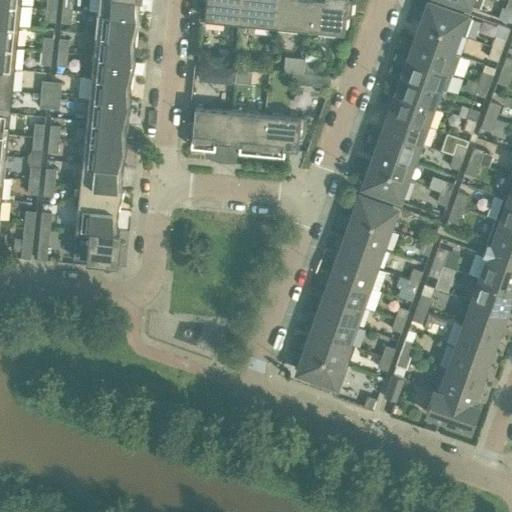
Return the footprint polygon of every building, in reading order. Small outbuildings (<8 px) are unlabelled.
[(62,0),(62,7),(72,8),(72,0),(62,0)] [(139,15),(138,0),(99,0),(98,11),(139,15)] [(239,21),(241,0),(200,0),(200,1),(205,1),(203,17),(239,21)] [(274,24),(276,0),(241,0),(239,21),(274,24)] [(308,28),(311,0),(276,0),(274,24),(308,28)] [(311,0),(308,28),(344,32),(346,15),(351,16),(352,0),(311,0)] [(0,22),(18,25),(20,3),(0,1),(0,22)] [(471,16),(431,2),(424,21),(457,33),(465,35),(471,16)] [(55,20),(56,7),(46,6),(45,19),(55,20)] [(71,22),(72,8),(62,7),(61,21),(71,22)] [(134,36),(139,15),(98,11),(96,32),(134,36)] [(451,51),(457,33),(424,21),(422,20),(416,38),(451,51)] [(0,44),(16,46),(18,25),(0,22),(0,44)] [(134,58),(134,36),(96,32),(94,54),(134,58)] [(495,34),(491,45),(501,49),(505,38),(495,34)] [(43,35),(42,49),(52,50),(53,36),(43,35)] [(59,37),(58,50),(68,51),(69,38),(59,37)] [(453,72),(459,54),(451,51),(416,38),(409,56),(452,72),(453,72)] [(0,66),(13,68),(16,46),(0,44),(0,66)] [(497,59),(501,49),(491,45),(487,56),(497,59)] [(50,63),(52,50),(42,49),(40,62),(50,63)] [(66,65),(68,51),(58,50),(56,64),(66,65)] [(129,79),(134,58),(94,54),(91,75),(129,79)] [(511,57),(505,55),(501,68),(511,72),(511,68),(511,57)] [(307,58),(288,56),(286,70),(297,71),(305,72),(307,58)] [(452,72),(409,56),(403,75),(438,87),(445,90),(452,72)] [(202,63),(201,80),(235,81),(236,64),(202,63)] [(0,88),(11,89),(13,68),(0,66),(0,88)] [(506,85),(511,72),(501,68),(496,81),(506,85)] [(482,70),(478,81),(488,85),(492,74),(482,70)] [(309,84),(311,73),(305,72),(297,71),(296,82),(309,84)] [(311,73),(309,84),(329,86),(330,75),(311,73)] [(130,101),(129,79),(91,75),(89,97),(130,101)] [(431,105),(438,87),(403,75),(396,93),(431,105)] [(50,93),(52,80),(42,79),(41,92),(50,93)] [(61,81),(52,80),(50,93),(60,94),(61,81)] [(484,96),(488,85),(478,81),(475,92),(484,96)] [(0,110),(9,111),(11,89),(0,88),(0,110)] [(49,107),(50,93),(41,92),(39,106),(49,107)] [(59,108),(60,94),(50,93),(49,107),(59,108)] [(425,123),(431,105),(396,93),(390,111),(425,123)] [(125,123),(130,101),(89,97),(87,119),(125,123)] [(489,100),(485,113),(495,117),(500,104),(489,100)] [(227,141),(230,109),(194,105),(193,122),(188,121),(187,137),(191,138),(191,146),(214,148),(215,140),(227,141)] [(469,106),(466,117),(475,121),(479,110),(469,106)] [(261,153),(265,112),(230,109),(227,141),(239,142),(238,151),(261,153)] [(0,131),(7,133),(9,111),(0,110),(0,131)] [(418,141),(425,123),(390,111),(383,129),(418,141)] [(305,117),(265,112),(261,153),(283,155),(284,147),(297,148),(299,135),(303,135),(305,117)] [(490,130),(495,117),(485,113),(480,126),(490,130)] [(472,132),(475,121),(466,117),(462,128),(472,132)] [(125,145),(125,123),(87,119),(85,141),(125,145)] [(34,122),(33,135),(43,136),(44,123),(34,122)] [(50,123),(49,137),(59,138),(60,124),(50,123)] [(412,159),(418,141),(383,129),(377,147),(412,159)] [(42,150),(43,136),(33,135),(32,149),(42,150)] [(57,151),(59,138),(49,137),(48,150),(57,151)] [(120,166),(125,145),(85,141),(83,162),(120,166)] [(457,143),(453,154),(462,157),(466,146),(457,143)] [(473,145),(468,158),(479,162),(483,149),(473,145)] [(412,159),(377,147),(370,166),(373,166),(406,177),(412,159)] [(459,168),(462,157),(453,154),(449,165),(459,168)] [(474,175),(479,162),(468,158),(464,171),(474,175)] [(121,188),(120,166),(83,162),(80,184),(121,188)] [(30,165),(29,178),(39,179),(40,166),(30,165)] [(46,166),(44,180),(54,181),(56,167),(46,166)] [(399,196),(406,177),(373,166),(366,185),(399,196)] [(511,199),(511,173),(510,173),(502,196),(511,199)] [(37,193),(39,179),(29,178),(27,192),(37,193)] [(444,179),(440,190),(450,193),(453,182),(444,179)] [(53,194),(54,181),(44,180),(43,193),(53,194)] [(116,209),(121,188),(80,184),(78,205),(116,209)] [(446,204),(450,193),(440,190),(436,201),(446,204)] [(457,191),(452,204),(463,207),(467,194),(457,191)] [(363,195),(356,215),(355,215),(388,227),(395,207),(363,195)] [(511,224),(511,199),(502,196),(494,219),(511,224)] [(457,222),(463,207),(452,204),(447,219),(457,222)] [(117,230),(116,209),(78,205),(76,227),(116,231),(117,230)] [(26,209),(24,222),(34,223),(36,210),(26,209)] [(41,210),(40,224),(50,225),(51,211),(41,210)] [(355,215),(356,215),(353,214),(346,234),(381,246),(388,227),(355,215)] [(511,251),(511,224),(494,219),(486,242),(511,251)] [(31,258),(34,223),(24,222),(21,257),(31,258)] [(47,259),(50,225),(40,224),(37,258),(47,259)] [(119,230),(117,230),(116,231),(76,227),(75,241),(118,246),(119,230)] [(426,228),(422,239),(432,243),(436,232),(426,228)] [(374,267),(381,246),(346,234),(339,254),(374,267)] [(428,254),(432,243),(422,239),(418,250),(428,254)] [(116,260),(118,246),(75,241),(73,256),(116,260)] [(438,245),(432,260),(443,264),(448,249),(438,245)] [(511,262),(487,253),(479,277),(511,288),(511,262)] [(367,285),(374,267),(339,254),(332,272),(367,285)] [(438,277),(443,264),(432,260),(428,273),(438,277)] [(412,267),(408,278),(418,281),(422,270),(412,267)] [(360,305),(367,285),(332,272),(325,293),(360,305)] [(505,312),(511,292),(511,288),(479,277),(471,299),(505,312)] [(414,292),(418,281),(408,278),(405,289),(414,292)] [(411,300),(414,292),(405,289),(400,287),(397,295),(411,300)] [(421,292),(416,305),(426,309),(431,296),(421,292)] [(353,324),(360,305),(325,293),(318,312),(353,324)] [(497,334),(505,312),(471,299),(463,322),(497,334)] [(399,305),(395,316),(405,320),(408,309),(399,305)] [(422,322),(426,309),(416,305),(411,318),(422,322)] [(431,309),(423,322),(443,333),(450,320),(431,309)] [(353,324),(318,312),(312,330),(347,342),(353,324)] [(401,331),(405,320),(395,316),(391,327),(401,331)] [(489,357),(497,334),(463,322),(455,345),(489,357)] [(347,342),(312,330),(305,350),(307,351),(307,350),(340,362),(340,361),(347,342)] [(405,337),(400,351),(410,354),(415,341),(405,337)] [(354,345),(347,342),(340,361),(346,363),(348,364),(354,345)] [(385,344),(381,355),(391,358),(395,347),(385,344)] [(481,379),(489,357),(455,345),(447,367),(481,379)] [(346,363),(340,361),(340,362),(307,350),(307,351),(300,370),(314,375),(312,381),(336,389),(346,363)] [(406,367),(410,354),(400,351),(395,364),(406,367)] [(387,369),(391,358),(381,355),(377,365),(387,369)] [(473,402),(481,379),(447,367),(439,389),(438,390),(473,402)] [(403,377),(392,373),(384,396),(395,400),(403,377)] [(465,425),(473,402),(438,390),(439,389),(434,388),(426,411),(465,425)] [(363,405),(373,409),(377,398),(367,394),(363,405)]
